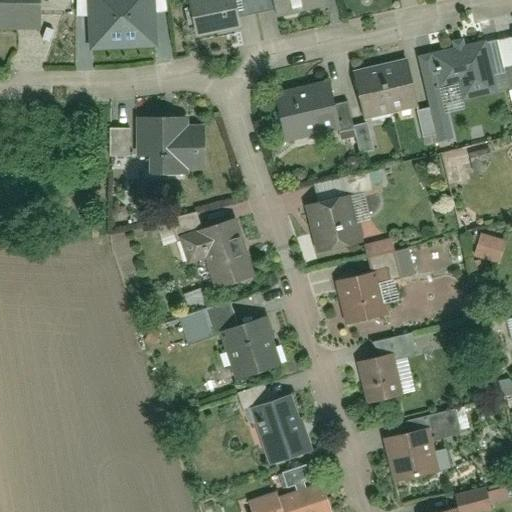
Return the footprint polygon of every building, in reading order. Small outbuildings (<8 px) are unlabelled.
[(0,0),(0,34),(35,34),(34,0),(0,0)] [(87,0),(76,0),(77,17),(88,17),(87,0)] [(87,0),(88,17),(89,51),(158,45),(156,12),(154,0),(87,0)] [(154,0),(156,12),(167,11),(165,0),(154,0)] [(220,0),(186,7),(193,39),(238,30),(231,0),(220,0)] [(268,0),(274,23),(323,10),(320,0),(268,0)] [(435,87),(453,82),(458,103),(493,93),(479,40),(426,54),(435,87)] [(355,73),(365,118),(418,105),(407,61),(355,73)] [(268,97),(279,145),(338,132),(328,84),(268,97)] [(133,123),(136,181),(200,178),(197,120),(133,123)] [(105,126),(105,154),(126,154),(126,126),(105,126)] [(302,211),(313,254),(352,244),(341,201),(302,211)] [(191,210),(166,219),(171,236),(197,227),(191,210)] [(200,264),(208,292),(250,279),(232,219),(173,237),(183,269),(200,264)] [(475,236),(471,260),(497,264),(501,241),(475,236)] [(374,258),(378,281),(412,275),(407,251),(374,258)] [(333,279),(343,326),(381,318),(370,270),(333,279)] [(226,303),(199,313),(207,336),(235,326),(226,303)] [(218,336),(233,386),(271,374),(256,324),(218,336)] [(350,355),(361,400),(392,393),(381,347),(350,355)] [(244,413),(262,467),(307,451),(288,398),(244,413)] [(378,442),(390,487),(430,476),(427,466),(418,432),(378,442)] [(304,468),(278,477),(284,493),(310,483),(304,468)] [(325,511),(318,488),(242,511),(325,511)] [(453,503),(455,511),(486,511),(482,495),(453,503)]
